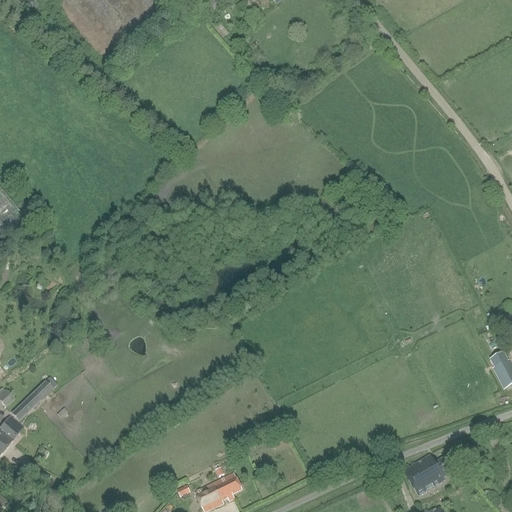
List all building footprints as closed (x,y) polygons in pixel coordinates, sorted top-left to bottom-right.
[(256,42),(249,47),(252,50),(259,45),(256,42)] [(289,86),(294,82),(289,76),(284,80),(289,86)] [(0,240),(26,219),(0,187),(0,240)] [(511,384),(511,365),(507,356),(505,357),(504,354),(491,361),(495,368),(493,369),(504,389),(511,384)] [(49,378),(11,414),(19,422),(41,401),(42,402),(54,390),(53,390),(57,386),(49,378)] [(6,390),(0,395),(0,401),(6,408),(15,400),(6,390)] [(0,456),(23,429),(9,417),(0,427),(0,456)] [(446,457),(434,465),(430,457),(404,470),(417,495),(446,481),(444,478),(449,475),(448,474),(454,470),(446,457)] [(215,471),(219,478),(224,475),(221,468),(215,471)] [(233,495),(242,491),(234,475),(195,494),(203,511),(209,511),(225,505),(223,501),(228,498),(230,502),(235,500),(233,495)] [(191,493),(187,486),(178,490),(181,498),(186,495),(185,494),(187,493),(188,494),(191,493)] [(0,511),(2,511),(8,504),(0,498),(0,511)]
